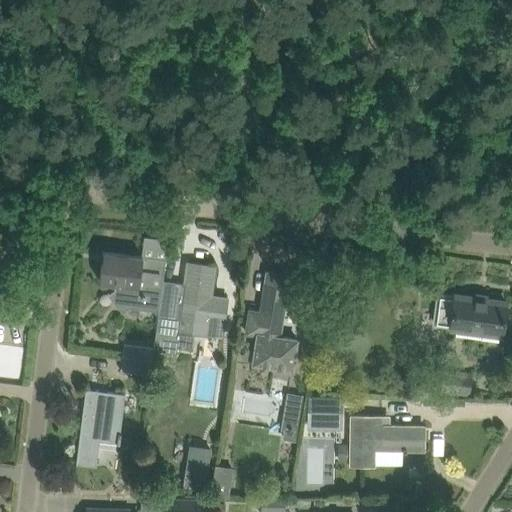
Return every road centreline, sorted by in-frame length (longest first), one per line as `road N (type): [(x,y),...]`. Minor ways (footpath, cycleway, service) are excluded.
road 1 (unclassified): [(511,247),(68,194)]
road 2 (unclassified): [(29,511),(68,194)]
